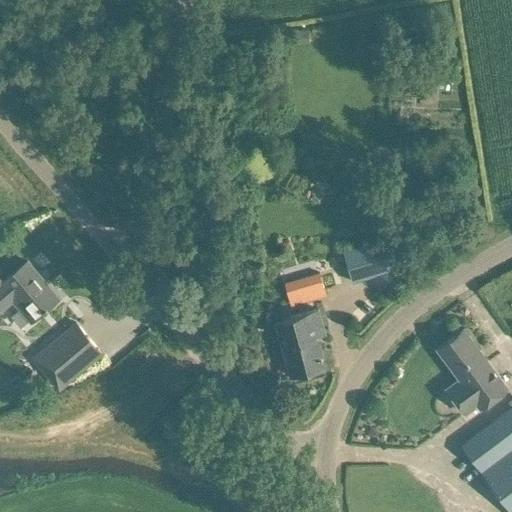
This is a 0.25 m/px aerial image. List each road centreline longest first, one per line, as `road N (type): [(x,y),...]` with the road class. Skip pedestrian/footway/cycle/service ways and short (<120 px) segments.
road 1 (tertiary): [(511,246),(428,296),(380,340),(340,401),(326,450)]
road 2 (unclassified): [(130,275),(186,0)]
road 3 (unclassified): [(326,450),(271,432),(130,275)]
road 4 (unclassified): [(130,275),(0,120)]
